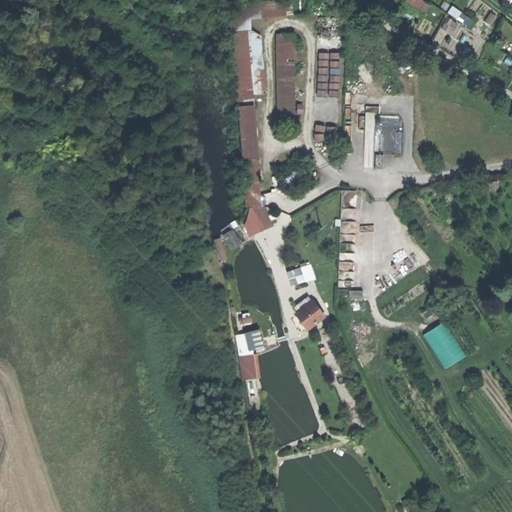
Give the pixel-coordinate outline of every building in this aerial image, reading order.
[(291,0),(284,1),(285,16),(292,15),(291,0)] [(252,95),(266,94),(260,38),(250,31),(249,19),(285,16),(284,1),(234,6),(235,21),(231,21),(238,96),(252,95)] [(278,115),(294,115),(293,34),(277,35),(278,115)] [(340,82),(340,53),(320,53),(320,72),(333,72),(333,82),(340,82)] [(254,107),(252,95),(238,96),(239,108),(254,107)] [(245,208),(261,207),(254,107),(239,108),(245,208)] [(237,229),(226,233),(230,248),(242,244),(237,229)] [(287,270),(291,285),(316,279),(312,264),(287,270)] [(309,330),(328,316),(313,297),(294,311),(309,330)] [(446,321),(425,333),(446,368),(467,355),(446,321)]
